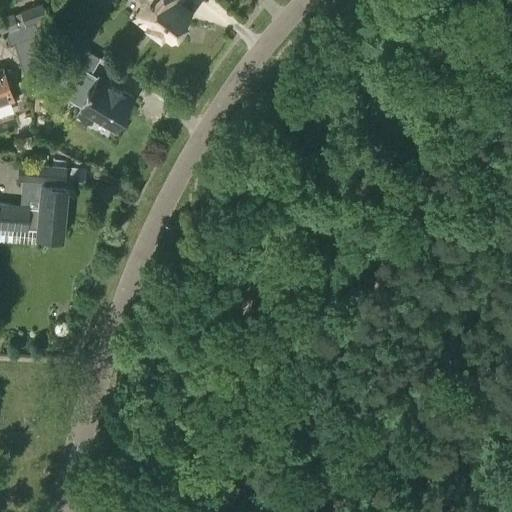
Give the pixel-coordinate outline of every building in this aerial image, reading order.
[(136,0),(142,4),(132,16),(160,37),(163,32),(171,38),(190,13),(176,2),(177,0),(136,0)] [(0,32),(17,27),(46,17),(41,4),(20,11),(20,13),(13,15),(12,14),(0,17),(0,32)] [(41,74),(29,38),(44,32),(40,20),(5,32),(9,45),(14,43),(26,79),(41,74)] [(62,61),(79,71),(71,86),(86,94),(79,106),(80,106),(77,112),(93,121),(96,116),(116,127),(133,97),(97,76),(94,80),(87,76),(98,58),(72,43),(62,61)] [(0,104),(13,101),(2,68),(0,68),(0,104)] [(33,83),(33,88),(32,94),(32,95),(40,96),(40,83),(33,83)] [(31,152),(30,163),(44,164),(45,153),(31,152)] [(21,178),(19,205),(0,203),(0,241),(34,245),(35,236),(62,238),(67,187),(39,184),(40,180),(64,182),(66,166),(44,164),(30,163),(19,162),(17,178),(21,178)] [(86,168),(68,167),(67,181),(85,182),(86,168)]
